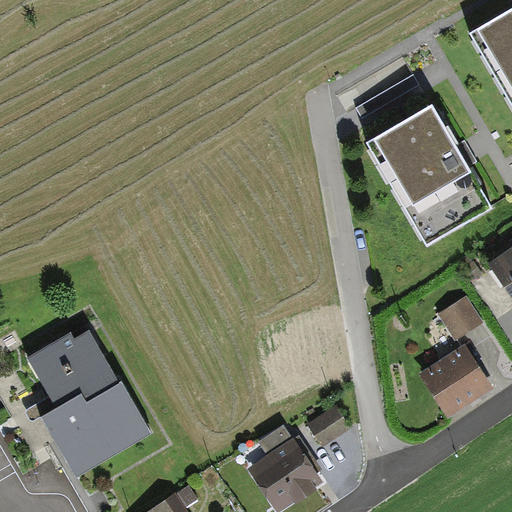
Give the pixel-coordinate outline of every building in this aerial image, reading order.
[(511,8),(471,32),(511,102),(511,8)] [(431,108),(366,145),(426,248),(491,211),(431,108)] [(511,244),(488,261),(511,296),(511,244)] [(462,297),(434,316),(450,339),(478,321),(462,297)] [(87,330),(32,363),(57,406),(37,418),(73,479),(149,434),(87,330)] [(460,344),(413,374),(439,416),(487,386),(460,344)] [(334,404),(307,424),(323,445),(350,425),(334,404)] [(266,457),(249,470),(276,509),(320,480),(282,425),(256,443),(266,457)] [(187,485),(146,511),(184,511),(183,509),(197,500),(187,485)]
